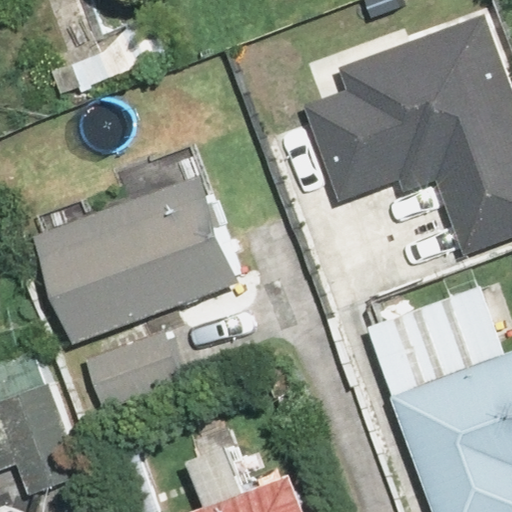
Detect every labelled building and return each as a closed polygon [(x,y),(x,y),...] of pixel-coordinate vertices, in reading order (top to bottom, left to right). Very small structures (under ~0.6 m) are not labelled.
[(511,242),(511,51),(498,12),(352,65),(359,86),(317,102),(356,209),(371,204),(375,214),(405,204),(430,272),(511,242)] [(97,345),(263,277),(220,173),(54,242),(97,345)] [(0,315),(16,310),(0,267),(0,315)] [(511,511),(511,306),(502,281),(382,327),(452,511),(511,511)] [(117,414),(199,380),(177,327),(95,361),(117,414)] [(101,475),(49,345),(0,364),(0,383),(5,396),(0,397),(0,480),(32,468),(45,498),(101,475)] [(264,484),(248,444),(202,463),(220,506),(205,511),(322,511),(305,468),(264,484)] [(35,511),(32,502),(14,509),(11,500),(0,503),(0,511),(35,511)]
